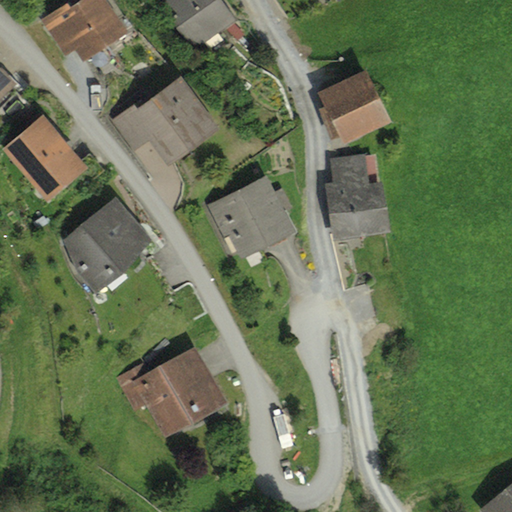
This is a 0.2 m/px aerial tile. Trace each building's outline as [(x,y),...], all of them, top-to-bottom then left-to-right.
[(121,0),(86,0),(50,22),(75,63),(137,26),(121,0)] [(231,18),(218,0),(168,0),(164,4),(193,45),(231,18)] [(0,54),(0,110),(28,84),(0,54)] [(379,65),(328,86),(349,139),(400,118),(379,65)] [(192,74),(121,122),(163,182),(234,134),(192,74)] [(53,116),(11,150),(52,200),(94,166),(53,116)] [(376,159),(333,166),(345,242),(406,232),(397,180),(380,183),(376,159)] [(275,176),(215,205),(241,261),(302,232),(275,176)] [(120,197),(60,252),(101,297),(161,241),(120,197)] [(201,355),(132,393),(159,442),(228,404),(201,355)] [(511,511),(511,495),(492,511),(511,511)]
